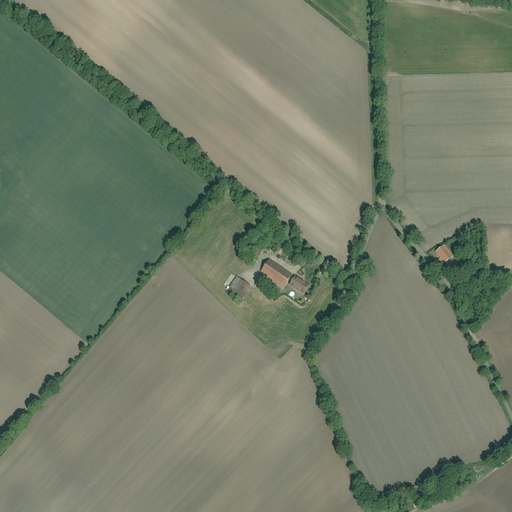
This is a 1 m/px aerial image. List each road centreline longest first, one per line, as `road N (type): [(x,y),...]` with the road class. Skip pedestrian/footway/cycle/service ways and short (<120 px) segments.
road 1 (unclassified): [(511,416),(447,288),(381,204)]
road 2 (unclassified): [(381,204),(373,0)]
road 3 (residential): [(381,204),(353,274),(341,277),(314,255)]
